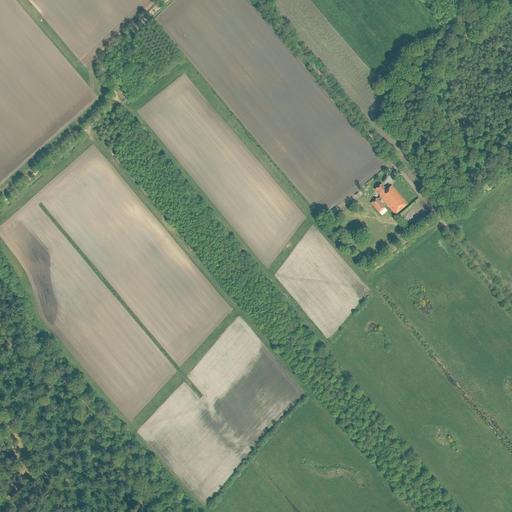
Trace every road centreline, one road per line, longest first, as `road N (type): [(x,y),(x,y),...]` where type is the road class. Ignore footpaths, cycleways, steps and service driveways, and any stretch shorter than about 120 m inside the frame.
road 1 (track): [(511,306),(258,0)]
road 2 (track): [(165,0),(104,58),(110,106),(0,204)]
road 3 (track): [(152,508),(0,333)]
